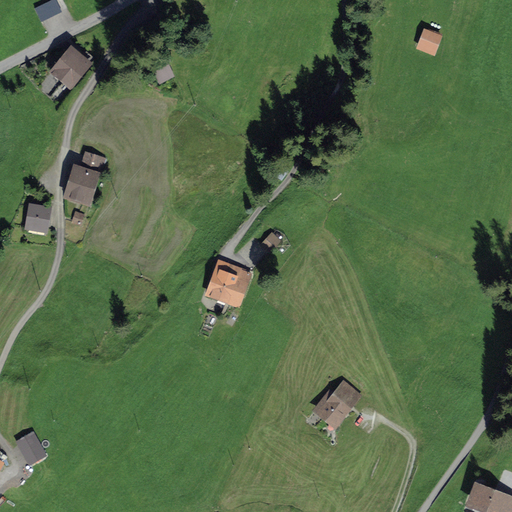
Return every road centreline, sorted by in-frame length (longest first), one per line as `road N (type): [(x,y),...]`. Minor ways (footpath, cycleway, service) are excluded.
road 1 (track): [(229,251),(312,147),(344,67),(349,0)]
road 2 (unclassified): [(421,511),(487,415),(511,346)]
road 3 (tertiary): [(126,0),(0,70)]
